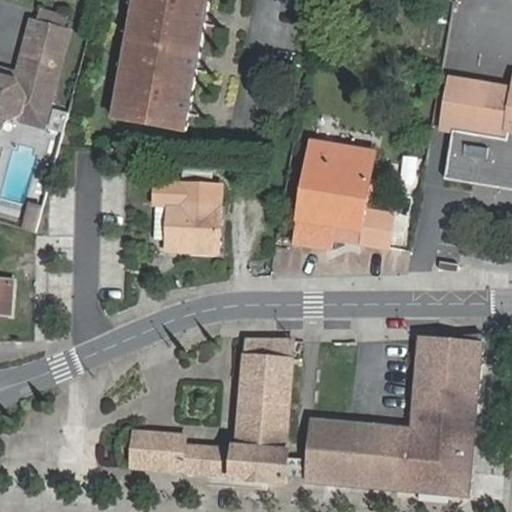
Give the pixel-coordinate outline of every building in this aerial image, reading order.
[(211,15),(213,0),(146,0),(122,121),(186,134),(190,117),(149,109),(152,96),(192,104),(199,73),(158,65),(161,53),(201,61),(208,27),(167,19),(170,6),(211,15)] [(211,15),(170,6),(167,19),(208,27),(211,15)] [(14,79),(7,77),(0,102),(0,115),(18,105),(19,101),(46,108),(67,31),(30,21),(16,72),(14,79)] [(201,61),(161,53),(158,65),(199,73),(201,61)] [(0,74),(7,77),(9,70),(0,67),(0,74)] [(16,72),(9,70),(7,77),(14,79),(16,72)] [(511,88),(451,78),(442,127),(455,130),(447,177),(511,187),(511,88)] [(192,104),(152,96),(149,109),(190,117),(192,104)] [(41,127),(46,108),(19,101),(18,105),(14,119),(41,127)] [(52,109),(46,132),(61,136),(67,113),(52,109)] [(365,212),(376,154),(314,142),(296,244),(331,250),(334,239),(359,244),(388,249),(394,217),(365,212)] [(220,190),(156,186),(152,242),(166,243),(166,252),(217,255),(220,190)] [(24,228),(36,232),(43,208),(31,204),(24,228)] [(0,315),(12,316),(15,282),(0,280),(0,315)] [(414,420),(314,412),(310,460),(308,479),(308,481),(398,487),(398,485),(470,490),(484,329),(422,330),(414,420)] [(236,449),(234,475),(234,478),(287,483),(288,477),(290,458),(291,452),(286,451),(293,361),(295,340),(248,339),(246,357),(245,366),(238,449),(236,449)] [(173,469),(216,473),(218,447),(185,444),(185,437),(136,432),(134,467),(173,469)] [(216,473),(234,475),(236,449),(218,447),(216,473)] [(299,478),(308,479),(310,460),(301,459),(290,458),(288,477),(299,478)]
